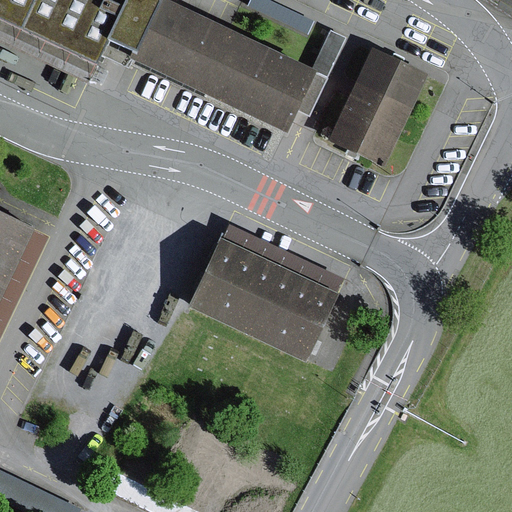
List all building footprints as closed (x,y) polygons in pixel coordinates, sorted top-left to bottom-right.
[(159,0),(0,0),(0,27),(96,74),(109,49),(131,60),(128,66),(286,141),(316,78),(158,3),(159,0)] [(313,32),(317,21),(268,0),(256,0),(254,7),(313,32)] [(372,56),(328,149),(385,176),(429,82),(372,56)] [(0,314),(38,232),(0,214),(0,314)] [(189,316),(310,372),(342,304),(221,248),(189,316)] [(66,364),(53,400),(66,404),(79,368),(66,364)] [(80,411),(90,377),(78,374),(69,408),(80,411)] [(0,503),(18,511),(75,511),(76,510),(0,474),(0,503)]
